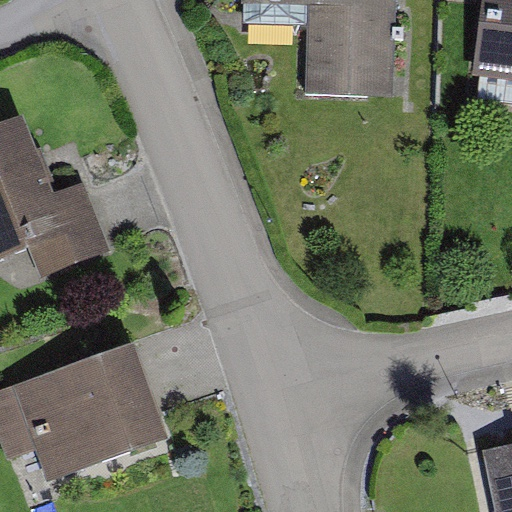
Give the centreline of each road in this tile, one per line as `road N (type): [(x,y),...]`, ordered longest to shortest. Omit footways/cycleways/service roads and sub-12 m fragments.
road 1 (residential): [(278,400),(124,0)]
road 2 (residential): [(278,400),(511,341)]
